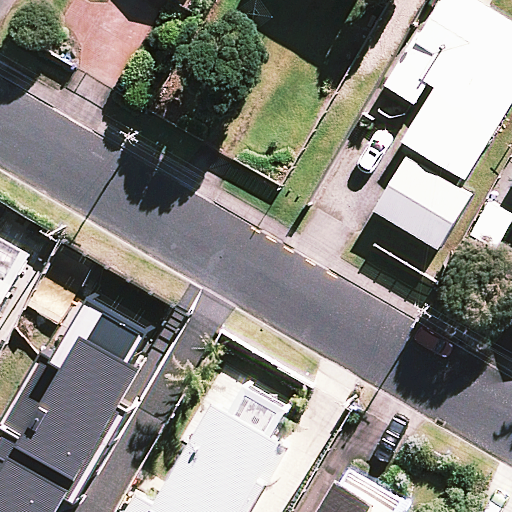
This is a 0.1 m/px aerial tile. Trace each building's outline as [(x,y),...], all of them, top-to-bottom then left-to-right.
[(511,104),(511,19),(480,0),(442,0),(390,84),(426,106),(407,137),(468,175),(511,104)] [(472,193),(411,155),(378,206),(440,245),(472,193)] [(0,317),(38,248),(0,226),(0,317)] [(139,352),(153,329),(103,297),(66,355),(54,348),(0,434),(0,511),(59,511),(154,361),(139,352)] [(293,402),(229,367),(158,495),(142,486),(127,511),(286,511),(320,453),(277,430),(293,402)] [(407,511),(413,503),(349,465),(321,511),(407,511)]
